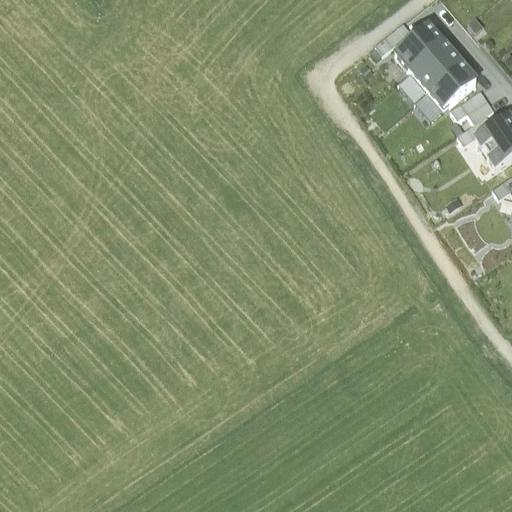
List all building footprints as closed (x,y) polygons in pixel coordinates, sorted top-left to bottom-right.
[(410,39),(402,29),(373,52),(381,62),(410,39)] [(393,61),(409,80),(442,53),(426,34),(393,61)] [(409,80),(426,99),(458,72),(442,53),(409,80)] [(426,99),(442,118),(474,91),(458,72),(426,99)] [(449,118),(455,128),(466,122),(486,108),(480,97),(449,118)] [(493,117),(486,108),(466,122),(472,131),(486,122),(493,117)] [(493,132),(486,122),(472,131),(453,144),(459,154),(469,148),(493,132)] [(493,183),(511,169),(511,132),(506,124),(493,132),(469,148),(493,183)] [(511,197),(511,181),(490,196),(497,207),(505,203),(511,197)]
